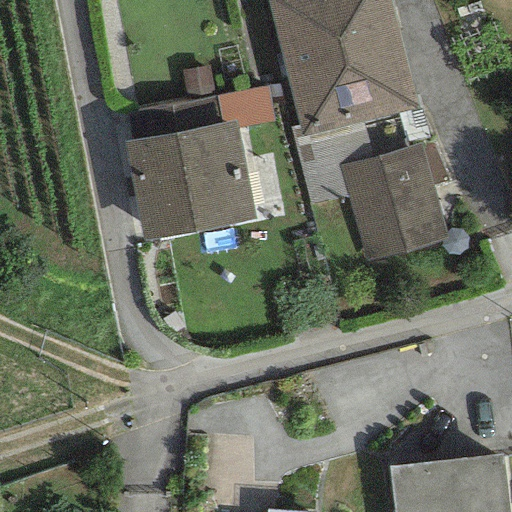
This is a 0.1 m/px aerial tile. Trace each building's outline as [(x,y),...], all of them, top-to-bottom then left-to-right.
[(265,0),(300,137),(417,110),(387,0),(265,0)] [(187,102),(214,96),(207,66),(180,72),(187,102)] [(235,130),(272,123),(265,87),(216,97),(221,123),(234,121),(235,130)] [(221,123),(122,143),(142,241),(254,220),(235,130),(234,121),(221,123)] [(418,144),(338,166),(364,261),(446,239),(430,186),(419,146),(418,144)] [(430,186),(447,182),(430,144),(419,146),(430,186)] [(507,511),(500,455),(388,467),(392,511),(507,511)]
